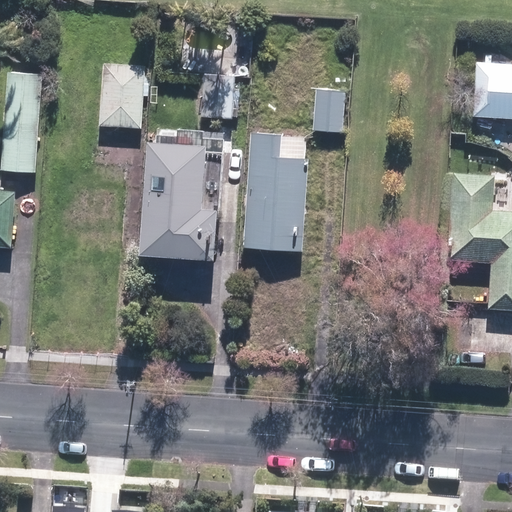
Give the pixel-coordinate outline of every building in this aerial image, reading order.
[(511,63),(480,62),(477,115),(511,116),(511,63)] [(147,68),(107,65),(102,123),(142,126),(147,68)] [(38,171),(45,74),(11,71),(4,168),(38,171)] [(234,77),(208,75),(205,112),(231,114),(234,77)] [(346,90),(319,88),(315,129),(343,131),(346,90)] [(308,136),(255,132),(246,244),(303,248),(310,157),(306,157),(308,136)] [(211,146),(154,142),(145,251),(218,256),(226,152),(210,151),(211,146)] [(126,180),(127,160),(47,155),(41,254),(80,257),(82,234),(126,237),(130,180),(126,180)] [(495,175),(456,172),(450,257),(495,260),(492,306),(511,307),(511,210),(493,209),(495,175)] [(0,245),(14,247),(18,193),(0,191),(0,245)]
